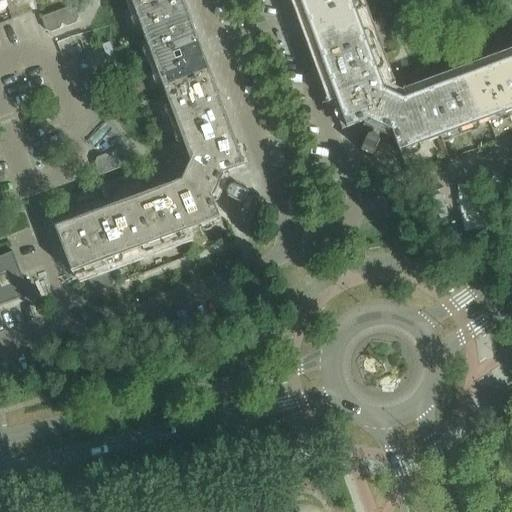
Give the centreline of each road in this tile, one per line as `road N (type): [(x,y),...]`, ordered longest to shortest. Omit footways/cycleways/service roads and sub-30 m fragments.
road 1 (residential): [(291,253),(99,322),(82,319),(0,106)]
road 2 (tertiary): [(0,472),(338,396)]
road 3 (tertiary): [(330,357),(0,438)]
road 4 (residential): [(291,253),(348,226),(357,212),(277,0)]
road 5 (residential): [(199,0),(291,253)]
